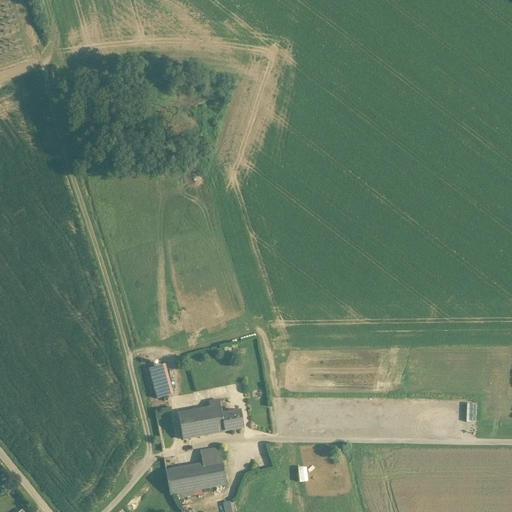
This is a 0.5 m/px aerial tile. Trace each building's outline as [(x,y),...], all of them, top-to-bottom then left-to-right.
[(165,366),(149,370),(157,399),(173,395),(165,366)] [(220,401),(209,403),(210,409),(196,412),(200,437),(215,434),(215,432),(224,430),(224,432),(244,429),(241,412),(222,416),(220,401)] [(196,412),(178,415),(183,440),(200,437),(196,412)] [(220,448),(200,452),(203,465),(166,472),(170,496),(226,486),(220,448)] [(451,474),(452,498),(460,497),(458,474),(451,474)]
